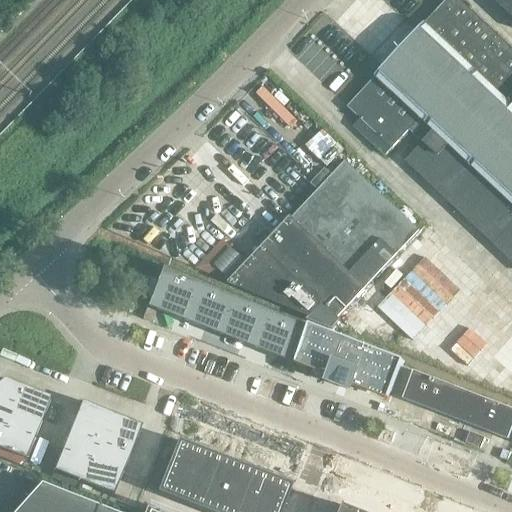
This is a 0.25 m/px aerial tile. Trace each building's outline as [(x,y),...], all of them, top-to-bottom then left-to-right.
[(449,0),(425,26),(468,66),(497,36),(458,0),(449,0)] [(511,0),(492,0),(492,1),(511,18),(511,0)] [(375,79),(376,79),(419,120),(469,67),(468,66),(425,26),(375,79)] [(511,50),(497,36),(468,66),(469,67),(419,120),(433,133),(423,143),(405,163),(511,262),(511,50)] [(409,130),(423,143),(433,133),(419,120),(376,79),(348,109),(360,120),(354,126),(377,148),(385,156),(409,130)] [(365,289),(290,220),(263,249),(322,305),(311,317),(307,321),(332,331),(341,321),(338,319),(366,290),(365,289)] [(215,265),(226,276),(228,277),(242,261),(229,249),(215,265)] [(311,317),(322,305),(263,249),(229,285),(310,316),(311,317)] [(163,283),(155,303),(191,317),(204,284),(168,269),(163,283)] [(204,284),(191,317),(226,331),(239,298),(223,292),(204,284)] [(239,298),(226,331),(262,345),(274,313),(239,298)] [(188,323),(191,317),(155,303),(152,309),(188,323)] [(274,313),(262,345),(297,359),(309,328),(274,313)] [(224,337),(226,331),(191,317),(188,323),(224,337)] [(299,359),(297,365),(331,378),(329,383),(348,390),(349,385),(353,387),(355,387),(389,401),(391,396),(405,362),(311,325),(299,359)] [(259,350),(262,345),(226,331),(224,337),(259,350)] [(295,365),(297,359),(262,345),(259,350),(295,365)] [(511,409),(415,373),(404,401),(509,441),(511,434),(511,409)] [(0,449),(27,460),(28,458),(27,457),(32,445),(33,445),(34,444),(33,444),(34,441),(35,441),(37,437),(35,436),(40,425),(41,425),(42,423),(52,398),(44,395),(43,396),(31,391),(31,390),(27,389),(27,388),(24,387),(23,387),(22,388),(10,383),(10,382),(5,380),(0,383),(0,449)] [(142,428),(83,404),(55,472),(115,496),(142,428)] [(156,494),(202,511),(281,511),(290,489),(292,486),(176,441),(174,447),(156,494)] [(109,511),(41,485),(15,511),(109,511)]
